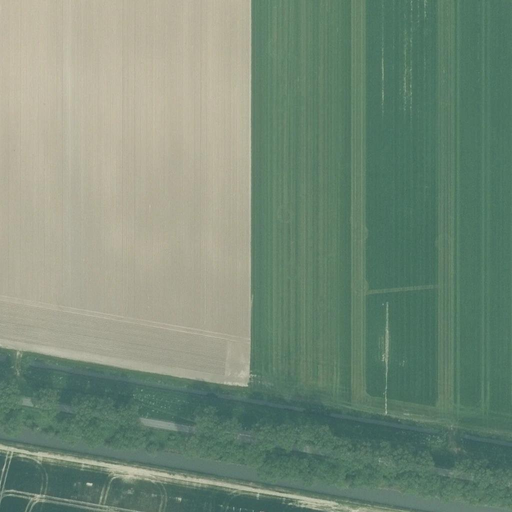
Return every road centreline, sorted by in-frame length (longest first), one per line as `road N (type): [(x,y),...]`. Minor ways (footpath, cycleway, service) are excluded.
road 1 (unclassified): [(0,396),(511,483)]
road 2 (track): [(235,436),(0,378)]
